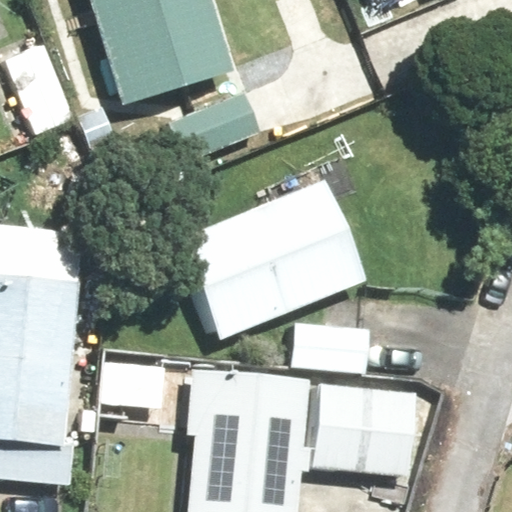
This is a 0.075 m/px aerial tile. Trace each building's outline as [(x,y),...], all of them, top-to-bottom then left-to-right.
[(205,0),(83,0),(115,107),(227,74),(205,0)] [(44,47),(0,62),(0,74),(25,142),(72,124),(44,47)] [(234,95),(120,144),(139,189),(253,140),(234,95)] [(175,247),(217,344),(357,285),(316,188),(175,247)] [(57,444),(69,286),(0,280),(0,484),(67,490),(70,445),(57,444)] [(282,322),(279,368),(354,372),(357,327),(282,322)] [(291,511),(300,389),(190,380),(180,511),(291,511)]
